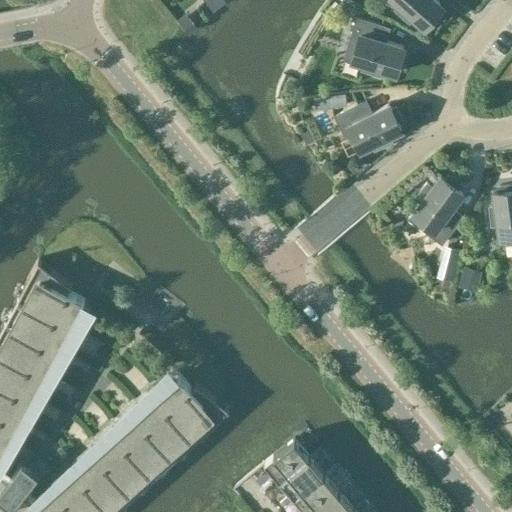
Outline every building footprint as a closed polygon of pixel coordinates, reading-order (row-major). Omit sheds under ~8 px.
[(341,9),(350,14),(355,5),(346,0),(341,9)] [(394,9),(409,22),(413,17),(424,26),(428,22),(431,26),(443,13),(439,10),(443,5),(436,0),(394,0),(399,4),(394,9)] [(179,21),(189,34),(195,29),(185,16),(179,21)] [(361,69),(379,75),(381,69),(395,73),(397,68),(401,69),(406,53),(402,52),(404,46),(380,39),(384,26),(356,17),(343,57),(363,63),(361,69)] [(315,106),(346,103),(345,92),(314,96),(315,106)] [(345,138),(356,132),(364,148),(371,144),(374,150),(391,141),(389,135),(401,129),(399,124),(403,122),(396,107),(391,109),(389,104),(367,115),(361,103),(334,116),(345,138)] [(309,116),(313,134),(325,132),(322,114),(309,116)] [(308,125),(299,129),(306,144),(314,140),(308,125)] [(440,176),(432,187),(427,183),(415,199),(420,203),(408,219),(442,244),(459,220),(448,212),(463,192),(458,189),(461,185),(448,175),(445,179),(440,176)] [(496,205),(490,206),(492,225),(498,225),(501,245),(511,243),(511,184),(499,186),(500,191),(494,191),(496,205)] [(448,245),(445,256),(459,261),(462,249),(448,245)] [(480,276),(464,271),(460,286),(475,291),(480,276)] [(10,478),(0,472),(0,462),(87,300),(34,272),(0,335),(0,494),(14,506),(12,508),(16,511),(117,511),(221,419),(181,374),(37,503),(26,491),(41,472),(25,459),(10,478)] [(281,483),(312,457),(295,437),(264,463),(281,483)] [(296,500),(326,475),(312,457),(281,483),(291,494),(296,500)] [(317,511),(341,492),(332,481),(326,475),(296,500),(305,511),(317,511)] [(352,511),(356,509),(341,492),(317,511),(352,511)] [(291,494),(281,502),(286,508),(296,500),(291,494)]
